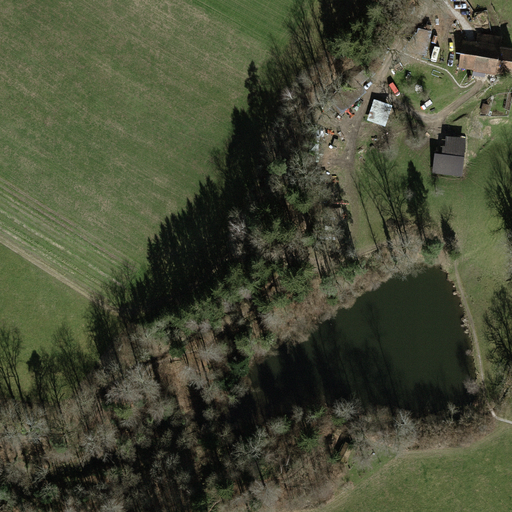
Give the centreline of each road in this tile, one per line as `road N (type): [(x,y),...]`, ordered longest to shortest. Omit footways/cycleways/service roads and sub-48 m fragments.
road 1 (track): [(463,244),(457,271),(476,320),(488,403),(493,416),(511,424)]
road 2 (track): [(0,239),(119,315)]
